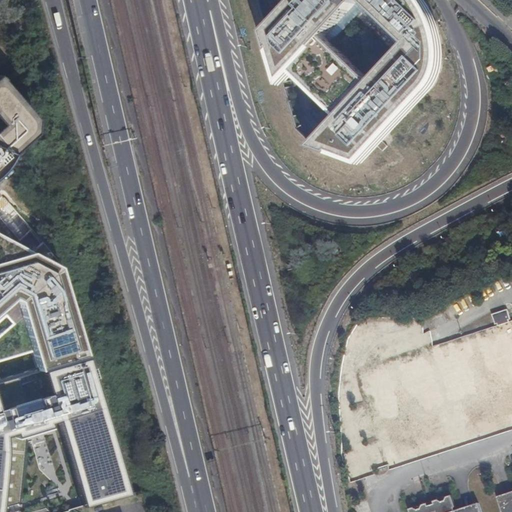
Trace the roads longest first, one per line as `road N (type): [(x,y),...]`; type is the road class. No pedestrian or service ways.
road 1 (motorway): [(439,0),(469,74),(469,122),(454,158),(429,186),(395,206),(359,212),(318,206),(281,181),(257,148),(217,15),(200,13)]
road 2 (motorway): [(312,511),(200,13)]
road 3 (motorway): [(54,0),(180,466),(195,481)]
road 4 (motorway): [(86,0),(195,481)]
road 5 (motorway): [(332,511),(312,417),(314,359),(329,310),(358,273),(411,235),(511,183)]
